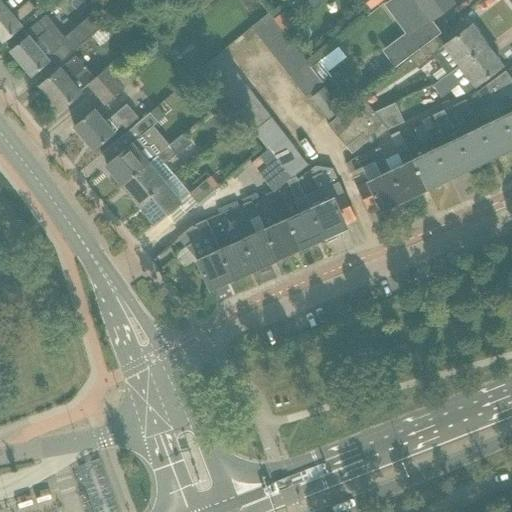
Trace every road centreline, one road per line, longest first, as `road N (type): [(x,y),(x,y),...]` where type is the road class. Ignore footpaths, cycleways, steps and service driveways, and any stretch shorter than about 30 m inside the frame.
road 1 (unclassified): [(171,373),(232,330),(468,233),(511,207)]
road 2 (primary): [(511,397),(228,505)]
road 3 (primary): [(335,511),(511,436)]
road 4 (tertiary): [(108,283),(0,127)]
road 5 (residential): [(0,456),(151,419)]
